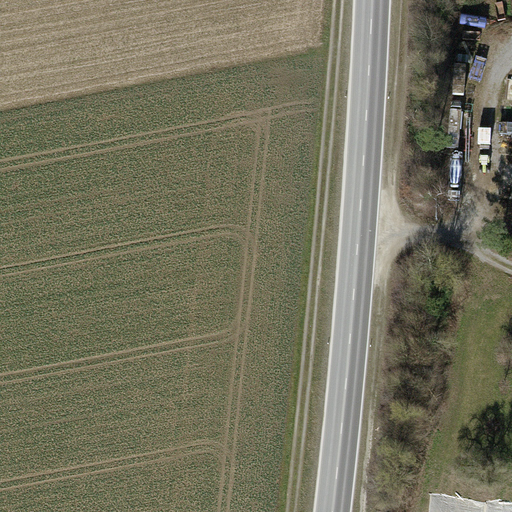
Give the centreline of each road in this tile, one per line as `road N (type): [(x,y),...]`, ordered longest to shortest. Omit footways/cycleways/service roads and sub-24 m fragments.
road 1 (secondary): [(373,0),(359,241),(328,511)]
road 2 (track): [(339,0),(328,211),(296,511)]
road 3 (track): [(409,0),(365,511)]
